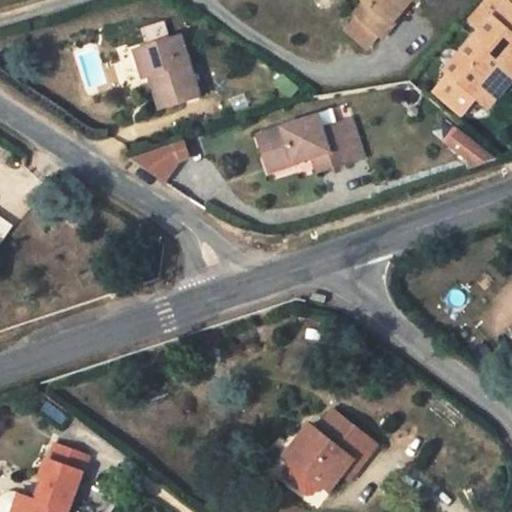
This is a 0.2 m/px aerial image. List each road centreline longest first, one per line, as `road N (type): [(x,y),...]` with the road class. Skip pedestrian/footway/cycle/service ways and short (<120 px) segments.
road 1 (unclassified): [(0,110),(198,236),(222,301)]
road 2 (tertiary): [(0,374),(222,301)]
road 3 (residential): [(344,261),(384,315),(511,418)]
road 4 (tertiary): [(344,261),(511,198)]
road 5 (tertiary): [(222,301),(344,261)]
